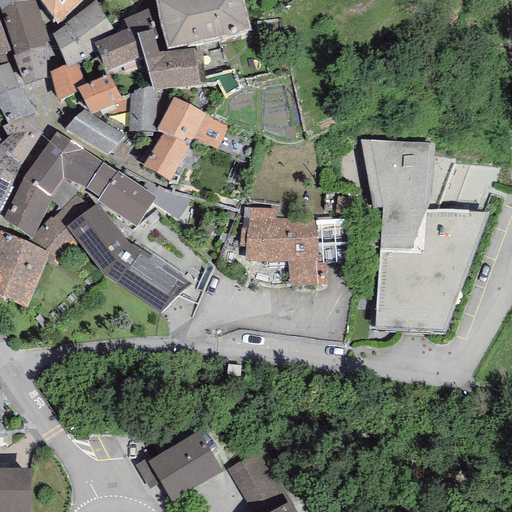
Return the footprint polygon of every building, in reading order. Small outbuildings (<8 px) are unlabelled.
[(14,56),(48,44),(49,38),(34,0),(15,0),(0,10),(14,56)] [(0,0),(0,9),(0,10),(15,0),(0,0)] [(39,0),(57,24),(82,0),(39,0)] [(66,26),(88,54),(97,49),(94,43),(115,35),(95,0),(64,24),(66,26)] [(242,0),(154,0),(168,50),(250,32),(242,0)] [(106,72),(142,56),(136,34),(152,30),(155,28),(149,9),(124,20),(128,30),(115,35),(94,43),(97,49),(106,72)] [(0,54),(4,53),(11,52),(0,22),(0,54)] [(88,54),(66,26),(52,35),(66,65),(67,68),(76,63),(90,56),(88,54)] [(136,34),(142,56),(152,85),(153,90),(156,90),(205,85),(202,51),(195,51),(195,49),(159,52),(152,30),(136,34)] [(48,44),(14,56),(13,56),(24,85),(46,79),(48,44)] [(8,63),(0,66),(0,94),(19,84),(8,63)] [(86,85),(76,63),(67,68),(66,65),(50,72),(57,102),(78,92),(77,89),(86,85)] [(86,85),(77,89),(78,92),(90,114),(122,102),(108,75),(86,85)] [(34,113),(19,84),(0,94),(0,109),(8,124),(32,114),(34,113)] [(154,131),(156,90),(153,90),(152,85),(129,95),(128,131),(154,131)] [(228,127),(173,98),(157,130),(163,133),(142,166),(170,181),(191,139),(216,151),(228,127)] [(0,181),(12,187),(21,164),(0,146),(0,145),(3,141),(0,139),(0,109),(0,181)] [(123,136),(83,111),(64,129),(107,155),(123,136)] [(32,114),(8,124),(2,127),(7,138),(3,141),(0,145),(0,146),(21,164),(42,133),(32,114)] [(84,187),(101,162),(57,132),(24,179),(48,196),(63,177),(84,187)] [(432,147),(371,145),(383,210),(374,330),(444,335),(489,216),(430,214),(432,147)] [(101,162),(84,187),(99,198),(116,172),(101,162)] [(118,170),(116,172),(99,198),(97,201),(136,226),(156,196),(118,170)] [(48,196),(24,179),(3,220),(31,239),(52,199),(48,196)] [(0,210),(12,187),(0,181),(0,210)] [(77,196),(31,246),(51,255),(54,256),(75,236),(69,229),(92,211),(77,196)] [(128,243),(96,204),(92,211),(69,229),(75,236),(104,276),(159,313),(191,285),(128,243)] [(289,261),(291,286),(318,284),(327,284),(325,262),(317,263),(315,220),(275,218),(275,209),(244,208),(240,246),(245,246),(244,261),(289,261)] [(350,218),(315,220),(317,263),(325,262),(353,260),(350,218)] [(31,246),(0,232),(0,296),(25,307),(51,255),(31,246)] [(172,502),(223,471),(198,432),(153,459),(151,456),(136,465),(150,488),(160,482),(172,502)] [(294,511),(258,452),(228,470),(253,511),(294,511)] [(30,511),(31,470),(0,469),(0,511),(30,511)]
